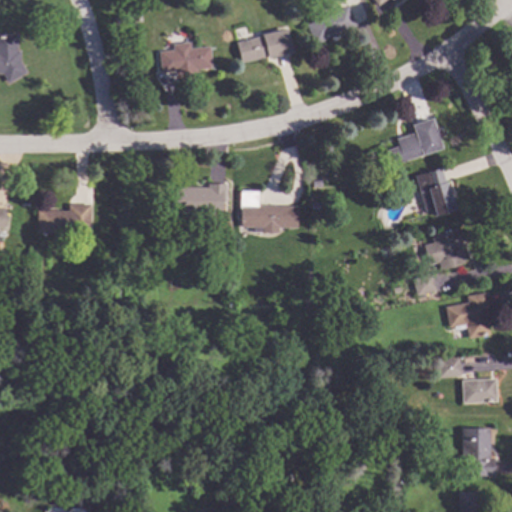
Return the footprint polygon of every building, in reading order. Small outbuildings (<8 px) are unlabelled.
[(354,25),(313,44),(304,24),(345,6),(354,25)] [(289,51),(239,62),(234,42),(260,35),(259,34),(284,28),(289,51)] [(15,51),(18,51),(18,61),(25,72),(6,83),(0,73),(0,33),(15,33),(15,51)] [(189,48),(208,46),(210,68),(195,69),(195,75),(174,77),(173,71),(159,72),(157,51),(171,50),(170,44),(188,42),(189,48)] [(441,148),(386,167),(380,151),(407,142),(405,138),(413,135),(410,125),(430,118),(441,148)] [(443,181),(445,181),(454,209),(433,216),(425,189),(417,191),(412,175),(439,167),(443,181)] [(224,193),(220,194),(220,215),(172,215),(172,186),(206,186),(206,183),(224,183),(224,193)] [(257,206),(295,205),(295,227),(276,227),(276,231),(274,231),(274,234),(251,234),(251,227),(239,227),(236,224),(236,191),(257,191),(257,206)] [(318,209),(311,210),(310,202),(317,202),(318,209)] [(88,232),(35,232),(35,210),(66,210),(66,204),(88,204),(88,232)] [(463,262),(438,269),(436,262),(426,265),(421,244),(431,242),(429,235),(453,228),(463,262)] [(433,290),(414,296),(410,279),(429,273),(433,290)] [(398,292),(391,294),(390,288),(397,286),(398,292)] [(487,310),(483,311),(488,334),(466,338),(463,324),(446,327),(442,306),(465,302),(464,295),(484,292),(487,310)] [(280,305),(270,305),(270,295),(280,295),(280,305)] [(414,311),(413,318),(404,316),(405,310),(414,311)] [(458,376),(436,378),(434,359),(456,357),(458,376)] [(494,402),(460,404),(458,379),(493,378),(494,402)] [(487,458),(491,458),(491,476),(464,476),(464,459),(459,459),(459,428),(487,428),(487,458)] [(184,446),(155,446),(155,430),(184,430),(184,446)] [(477,507),(481,507),(481,511),(456,511),(456,492),(477,492),(477,507)]
